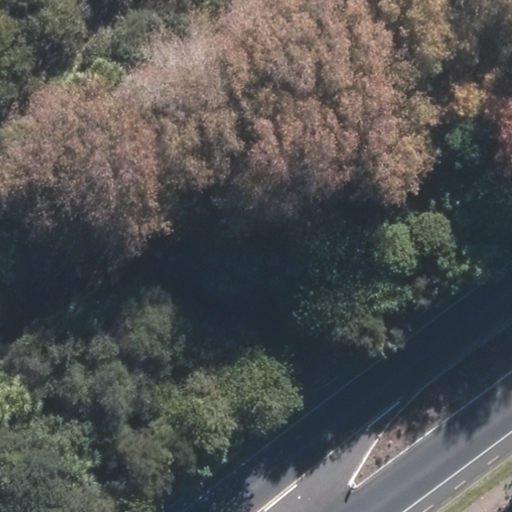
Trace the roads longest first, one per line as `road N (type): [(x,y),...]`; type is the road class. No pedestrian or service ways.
road 1 (secondary): [(294,511),(375,392),(511,288)]
road 2 (secondary): [(511,405),(456,446),(328,511)]
